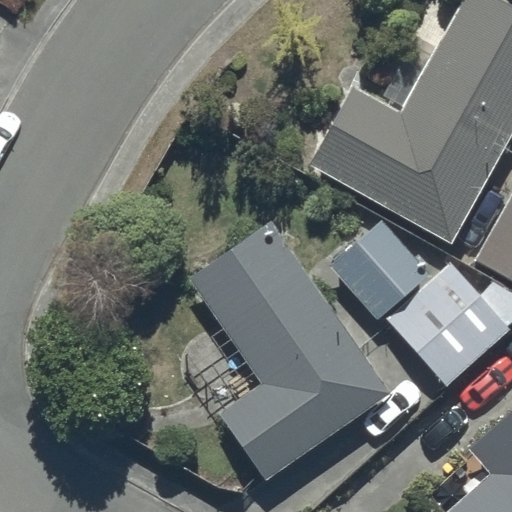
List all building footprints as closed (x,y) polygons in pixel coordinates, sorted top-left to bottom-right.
[(350,84),(307,163),(452,241),(511,130),(511,13),(486,0),(457,0),(398,110),(350,84)] [(511,282),(511,196),(477,261),(511,282)] [(262,383),(221,413),(269,480),(393,391),(269,220),(187,279),(262,383)] [(383,226),(340,264),(448,383),(511,327),(451,260),(430,278),(383,226)] [(445,511),(511,511),(511,406),(466,448),(489,473),(445,511)]
